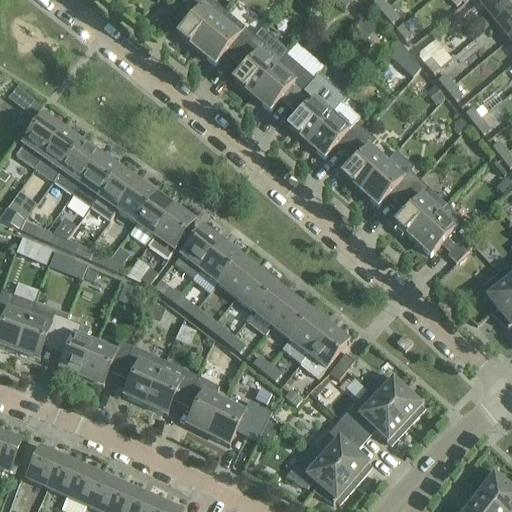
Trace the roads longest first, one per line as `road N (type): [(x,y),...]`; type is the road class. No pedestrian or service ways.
road 1 (residential): [(509,394),(368,260),(63,0)]
road 2 (residential): [(252,511),(0,393)]
road 3 (unclassified): [(417,486),(509,394)]
